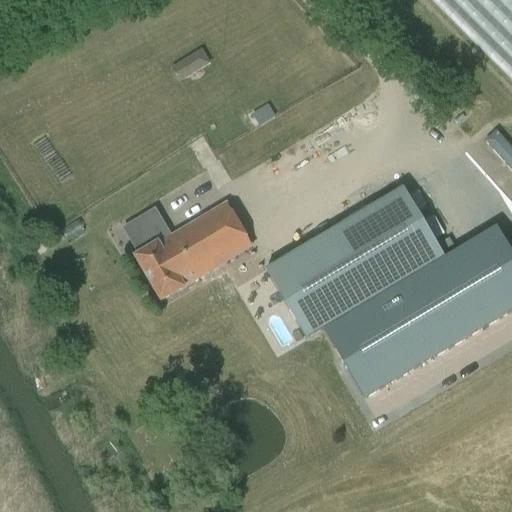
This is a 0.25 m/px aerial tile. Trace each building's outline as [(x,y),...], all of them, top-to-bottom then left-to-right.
[(511,146),(496,130),(484,142),(511,171),(511,146)] [(322,330),(443,260),(402,189),(267,272),(307,339),(322,330)] [(425,206),(436,224),(455,212),(444,194),(425,206)] [(123,230),(137,256),(135,257),(160,301),(182,289),(182,288),(252,247),(226,204),(170,237),(155,212),(123,230)] [(511,256),(495,229),(443,260),(322,330),(363,400),(511,312),(511,256)]
